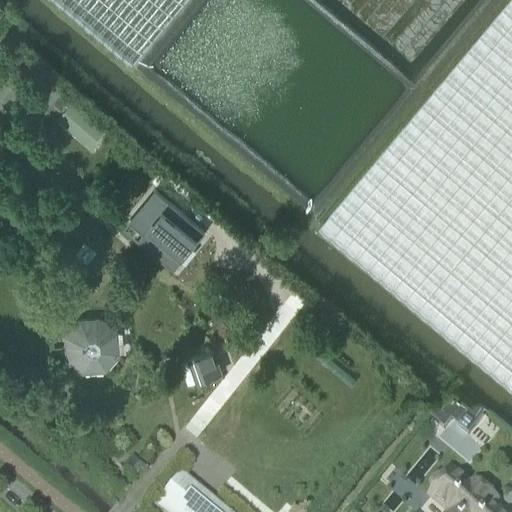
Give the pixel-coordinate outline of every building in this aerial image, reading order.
[(185,0),(54,0),(132,65),(185,0)] [(511,0),(505,0),(320,222),(511,383),(511,0)] [(46,77),(26,102),(42,115),(49,105),(59,113),(56,117),(72,131),(73,131),(88,144),(102,128),(86,115),(86,114),(70,100),(69,101),(59,93),(62,89),(46,77)] [(154,190),(130,219),(145,231),(146,232),(179,260),(194,241),(191,239),(195,234),(198,237),(203,231),(204,232),(205,230),(154,188),(153,189),(154,190)] [(106,369),(119,354),(117,330),(102,318),(81,319),(66,337),(68,357),(84,371),(106,369)] [(188,359),(196,381),(221,373),(213,350),(188,359)] [(450,473),(445,479),(443,478),(441,478),(439,477),(437,478),(435,479),(434,480),(433,481),(432,483),(431,485),(432,487),(432,489),(433,491),(435,492),(430,498),(446,511),(497,511),(491,507),(495,502),(475,485),(470,490),(450,473)] [(159,511),(222,511),(179,476),(153,507),(159,511)]
